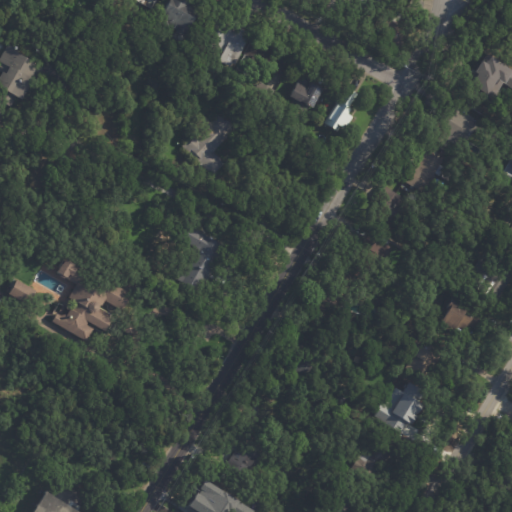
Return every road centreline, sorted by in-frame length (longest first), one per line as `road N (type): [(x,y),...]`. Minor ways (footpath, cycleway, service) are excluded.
road 1 (tertiary): [(135,511),(403,83),(444,3)]
road 2 (residential): [(421,511),(511,365)]
road 3 (residential): [(403,83),(257,0)]
